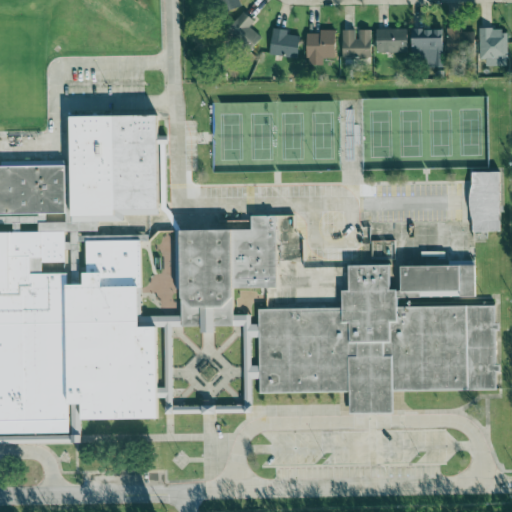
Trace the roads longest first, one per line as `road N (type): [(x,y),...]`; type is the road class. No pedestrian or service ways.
road 1 (residential): [(189,493),(511,485)]
road 2 (residential): [(0,496),(189,493)]
